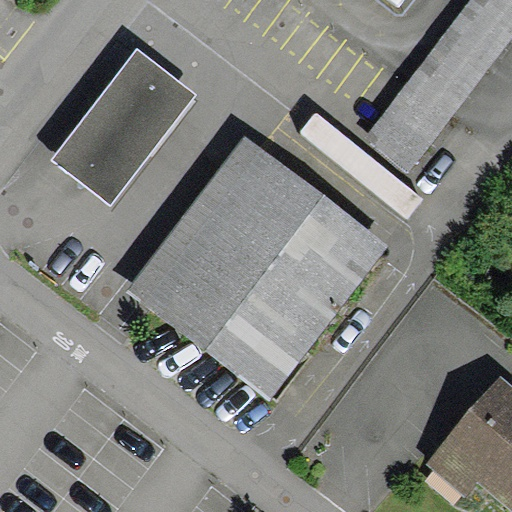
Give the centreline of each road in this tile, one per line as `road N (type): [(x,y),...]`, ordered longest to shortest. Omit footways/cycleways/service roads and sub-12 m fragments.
road 1 (residential): [(0,281),(305,511)]
road 2 (residential): [(0,125),(102,0)]
